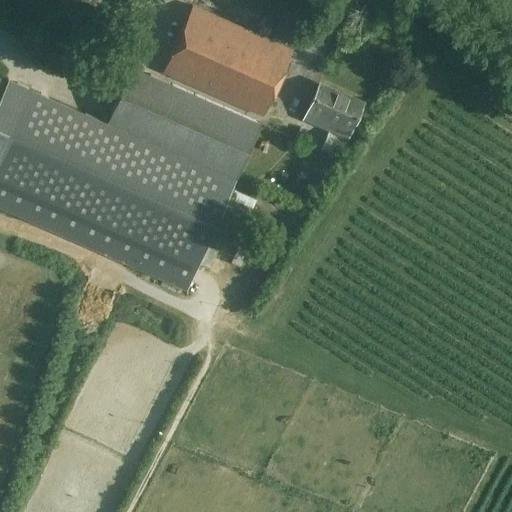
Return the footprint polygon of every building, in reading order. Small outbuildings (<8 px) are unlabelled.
[(190,6),(161,73),(262,117),(291,50),(190,6)] [(131,69),(107,122),(235,180),(259,127),(131,69)] [(0,210),(186,292),(234,182),(0,79),(0,210)] [(361,105),(319,86),(303,121),(325,130),(345,139),(361,105)] [(325,130),(317,149),(337,158),(345,139),(325,130)]
